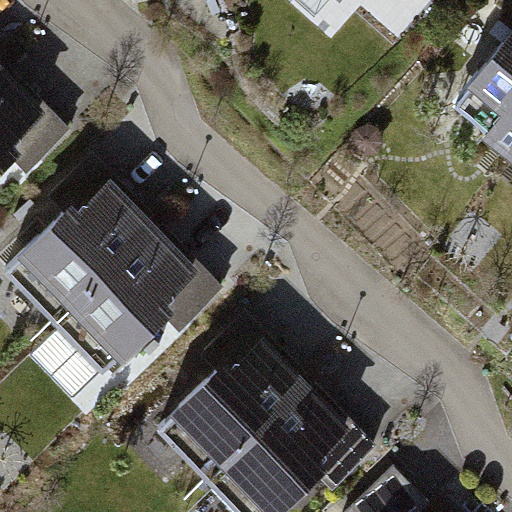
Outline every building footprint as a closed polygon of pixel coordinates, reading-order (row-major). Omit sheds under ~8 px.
[(511,28),(455,101),(511,146),(511,28)] [(27,166),(68,127),(21,79),(14,85),(0,70),(0,160),(11,150),(27,166)] [(54,316),(149,224),(131,206),(138,199),(91,151),(50,191),(66,207),(5,266),(54,316)] [(179,325),(221,285),(174,236),(167,243),(149,224),(54,316),(103,366),(163,308),(179,325)] [(207,474),(302,383),(260,340),(227,372),(219,365),(158,424),(207,474)] [(333,482),(374,443),(348,416),(341,423),(302,383),(207,474),(243,511),(268,511),(317,466),(333,482)] [(415,511),(429,499),(394,464),(352,504),(359,511),(415,511)]
